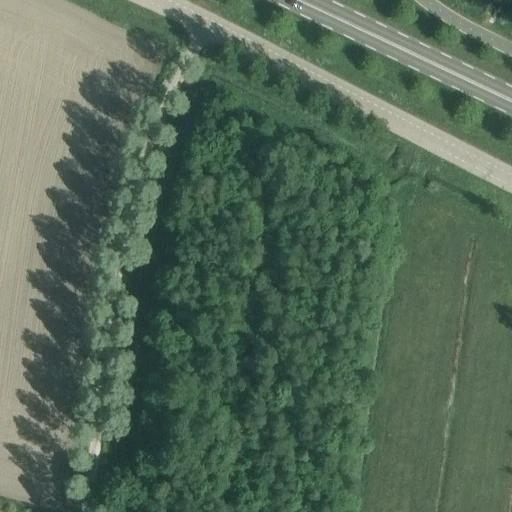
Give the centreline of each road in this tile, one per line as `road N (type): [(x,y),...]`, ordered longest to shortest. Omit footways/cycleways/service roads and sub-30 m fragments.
road 1 (track): [(200,23),(139,173),(84,511)]
road 2 (unclassified): [(511,184),(144,0)]
road 3 (secondary): [(511,100),(298,0)]
